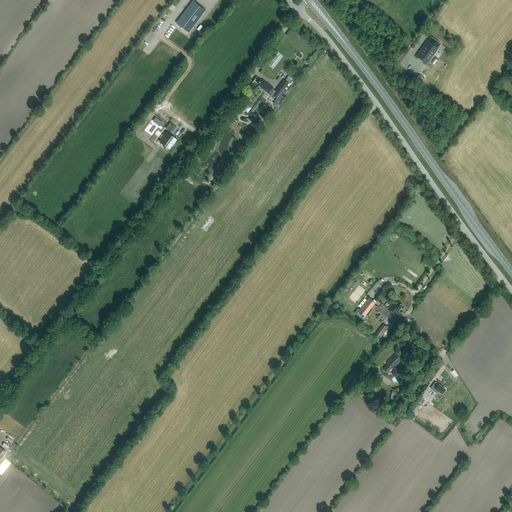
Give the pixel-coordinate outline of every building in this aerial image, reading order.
[(176,23),(188,32),(206,10),(193,0),(176,23)] [(421,49),(416,56),(420,59),(420,58),(423,61),(427,64),(438,48),(441,43),(431,37),(428,41),(427,40),(423,46),(421,49)] [(261,79),(258,82),(261,85),(260,86),(272,95),(273,94),(276,90),(273,88),(274,87),(263,79),(263,80),(261,79)] [(276,90),(273,94),(278,98),(274,103),(276,105),(287,90),(285,89),(289,83),(284,79),(276,90)] [(242,109),(247,113),(251,108),(246,104),(242,109)] [(162,122),(156,117),(153,120),(160,125),(162,122)] [(159,141),(169,149),(177,139),(167,131),(159,141)] [(363,312),(360,315),(364,317),(374,305),(375,303),(369,298),(360,309),(363,312)] [(375,303),(374,305),(378,308),(382,303),(377,300),(375,303)] [(388,308),(382,303),(378,308),(377,309),(386,317),(390,312),(395,315),(401,308),(400,307),(403,305),(399,301),(396,304),(394,302),(388,308)] [(381,324),(376,336),(381,338),(386,326),(381,324)] [(402,351),(405,354),(415,344),(412,341),(402,351)] [(387,362),(388,364),(384,368),(384,369),(384,370),(384,371),(385,372),(386,372),(387,371),(388,372),(390,370),(391,371),(393,368),(394,369),(396,367),(395,366),(402,358),(396,353),(387,362)] [(433,384),(436,386),(435,389),(442,394),(446,388),(439,383),(438,384),(435,382),(433,384)] [(420,397),(416,401),(421,405),(425,400),(420,397)] [(415,412),(420,406),(416,402),(411,408),(415,412)]
